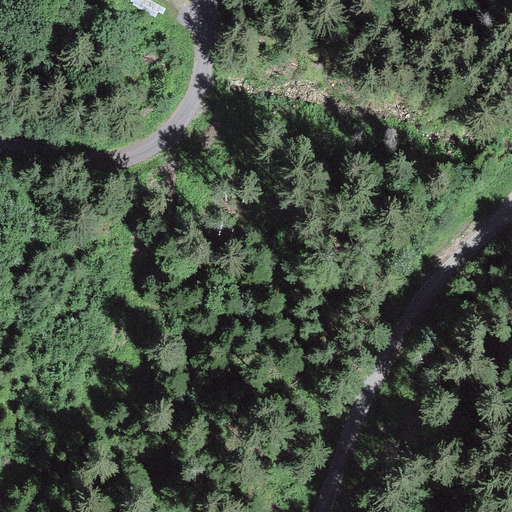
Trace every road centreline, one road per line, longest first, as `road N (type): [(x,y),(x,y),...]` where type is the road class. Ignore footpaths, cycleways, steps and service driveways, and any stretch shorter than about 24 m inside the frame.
road 1 (unclassified): [(321,511),(387,373),(446,276),(511,210)]
road 2 (track): [(211,0),(191,93),(147,145),(85,156),(0,133)]
